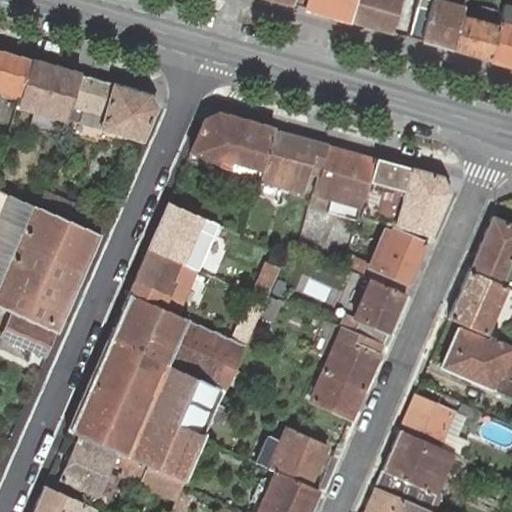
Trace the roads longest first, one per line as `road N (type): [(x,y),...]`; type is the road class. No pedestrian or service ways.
road 1 (residential): [(6,511),(208,45)]
road 2 (residential): [(338,511),(500,128)]
road 3 (tertiary): [(500,128),(208,45)]
road 4 (tertiary): [(208,45),(50,0)]
